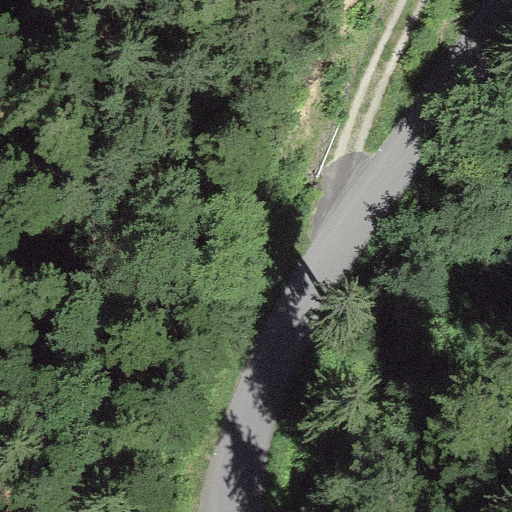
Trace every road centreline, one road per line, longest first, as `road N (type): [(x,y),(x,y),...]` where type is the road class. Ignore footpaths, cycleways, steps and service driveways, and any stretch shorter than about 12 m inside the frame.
road 1 (unclassified): [(506,0),(343,227),(253,393),(238,444),(233,511)]
road 2 (track): [(343,227),(343,178),(363,102),(409,0)]
